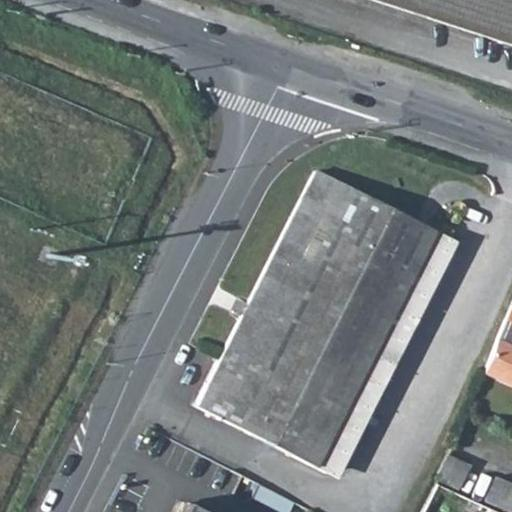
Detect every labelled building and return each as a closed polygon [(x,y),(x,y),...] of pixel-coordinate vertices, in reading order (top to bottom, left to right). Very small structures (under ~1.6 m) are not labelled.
[(511,0),(369,0),(511,46),(511,0)] [(310,466),(429,230),(312,170),(193,406),(310,466)] [(511,350),(498,344),(485,376),(511,388),(511,350)] [(456,490),(468,465),(447,456),(436,481),(456,490)] [(483,503),(505,511),(511,511),(511,485),(495,478),(483,503)] [(201,511),(181,501),(175,511),(201,511)]
